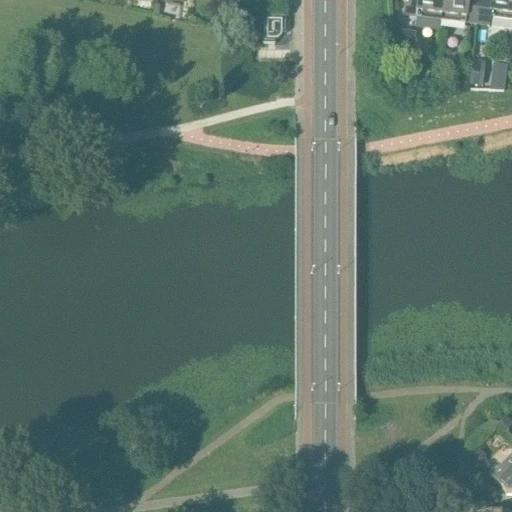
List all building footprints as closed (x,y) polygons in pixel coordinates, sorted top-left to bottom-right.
[(439,23),(442,0),(405,0),(403,17),(415,19),(415,20),(439,23)] [(476,27),(479,0),(478,0),(442,0),(439,23),(464,27),(464,26),(476,27)] [(479,0),(476,27),(488,29),(489,21),(511,23),(511,0),(491,0),(491,2),(479,0)] [(162,8),(153,7),(152,17),(161,18),(162,8)] [(285,36),(285,19),(262,20),(262,47),(274,47),(274,43),(276,42),(278,42),(280,39),(281,36),(285,36)] [(214,21),(213,30),(223,31),(224,23),(214,21)] [(472,65),(470,86),(481,87),(483,66),(472,65)] [(505,419),(497,427),(503,434),(511,425),(505,419)] [(476,449),(467,459),(475,466),(475,465),(484,456),(476,449)] [(511,449),(511,450),(511,456),(496,471),(492,471),(486,476),(505,495),(511,495),(511,449)]
